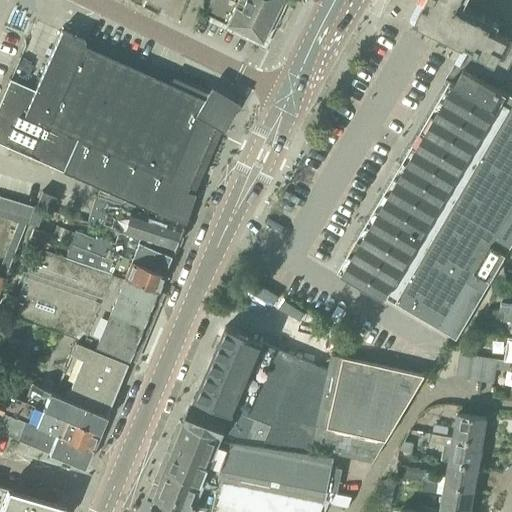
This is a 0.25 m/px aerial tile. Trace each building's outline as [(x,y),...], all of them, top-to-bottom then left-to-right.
[(209,0),(203,13),(259,40),(278,0),(209,0)] [(511,0),(426,0),(425,3),(422,4),(423,7),(419,15),(420,21),(439,30),(445,29),(452,32),(452,37),(462,41),(463,45),(467,44),(477,49),(476,50),(488,56),(482,69),(502,79),(511,59),(511,0)] [(0,143),(100,187),(96,196),(132,207),(136,208),(138,203),(156,211),(154,215),(173,220),(223,109),(203,100),(204,98),(104,53),(103,55),(82,46),(85,40),(62,29),(35,90),(10,78),(0,100),(0,143)] [(440,328),(439,329),(457,339),(485,292),(484,292),(511,244),(511,95),(464,67),(462,69),(464,70),(417,145),(415,143),(404,160),(407,161),(345,270),(344,269),(343,272),(440,328)] [(36,204),(51,210),(56,196),(42,191),(36,204)] [(0,289),(5,277),(26,223),(33,207),(34,206),(0,196),(0,217),(17,223),(0,265),(0,289)] [(118,232),(174,248),(183,226),(132,210),(132,207),(96,196),(87,222),(118,232)] [(43,210),(33,207),(26,223),(38,227),(43,210)] [(52,236),(51,237),(69,244),(70,243),(105,256),(108,251),(163,273),(164,272),(174,248),(118,232),(114,242),(95,235),(94,238),(75,230),(74,232),(56,225),(52,236)] [(46,248),(51,237),(52,236),(33,228),(28,240),(46,248)] [(112,272),(123,277),(156,290),(163,273),(108,251),(105,256),(70,243),(69,244),(70,244),(65,256),(112,272)] [(45,268),(86,282),(150,306),(156,290),(123,277),(112,272),(65,256),(65,257),(35,246),(29,263),(45,268)] [(39,286),(47,288),(79,298),(142,324),(150,306),(86,282),(45,268),(29,263),(23,281),(39,286)] [(129,357),(142,324),(79,298),(47,288),(39,286),(23,281),(16,302),(6,299),(2,312),(129,357)] [(327,371),(299,359),(262,343),(262,342),(225,327),(195,398),(198,400),(206,403),(208,398),(273,424),(266,441),(311,450),(311,448),(373,462),(425,375),(331,354),(327,371)] [(127,362),(75,340),(54,391),(106,413),(127,362)] [(470,378),(473,355),(461,353),(457,376),(470,378)] [(473,355),(470,378),(480,380),(485,357),(473,355)] [(485,357),(480,380),(493,382),(496,368),(510,370),(511,361),(497,359),(485,357)] [(25,399),(99,429),(102,431),(104,431),(105,431),(107,430),(108,429),(110,423),(111,421),(111,419),(110,418),(109,416),(107,415),(105,414),(106,413),(54,391),(32,382),(25,399)] [(0,409),(17,417),(91,448),(92,448),(91,447),(99,429),(25,399),(24,401),(0,390),(0,409)] [(265,444),(266,441),(273,424),(208,398),(206,403),(198,400),(196,404),(192,402),(190,409),(187,409),(183,419),(186,420),(185,423),(203,430),(222,437),(235,440),(264,445),(265,444)] [(17,417),(0,409),(0,432),(80,465),(85,463),(91,448),(17,417)] [(454,436),(483,441),(487,417),(458,414),(454,436)] [(203,430),(185,423),(184,422),(172,452),(222,471),(337,493),(342,469),(332,467),(334,456),(264,446),(264,445),(235,440),(222,437),(203,430)] [(434,425),(432,433),(447,435),(449,427),(434,424),(434,425)] [(432,433),(429,432),(425,431),(423,440),(444,444),(441,460),(449,461),(478,466),(483,441),(447,435),(432,433)] [(411,452),(413,443),(405,441),(400,450),(411,452)] [(337,493),(222,471),(172,452),(166,468),(219,489),(224,491),(243,494),(320,509),(321,509),(324,502),(347,507),(351,497),(336,494),(337,493)] [(478,466),(449,461),(447,473),(399,465),(397,477),(424,481),(424,480),(474,489),(478,466)] [(219,489),(166,468),(155,495),(156,497),(155,498),(188,511),(319,511),(321,509),(320,509),(243,494),(224,491),(219,489)] [(377,503),(390,506),(394,483),(382,480),(377,503)] [(424,480),(424,481),(423,490),(444,493),(441,509),(457,511),(470,511),(474,489),(424,480)] [(63,511),(66,505),(0,486),(0,511),(63,511)] [(188,511),(155,498),(150,511),(188,511)]
